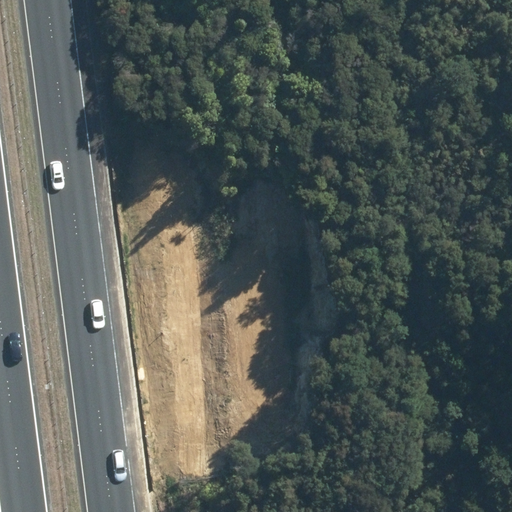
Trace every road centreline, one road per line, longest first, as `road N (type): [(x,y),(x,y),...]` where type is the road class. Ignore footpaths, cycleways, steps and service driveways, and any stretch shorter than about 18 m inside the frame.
road 1 (motorway): [(45,0),(111,511)]
road 2 (motorway): [(24,511),(0,313)]
